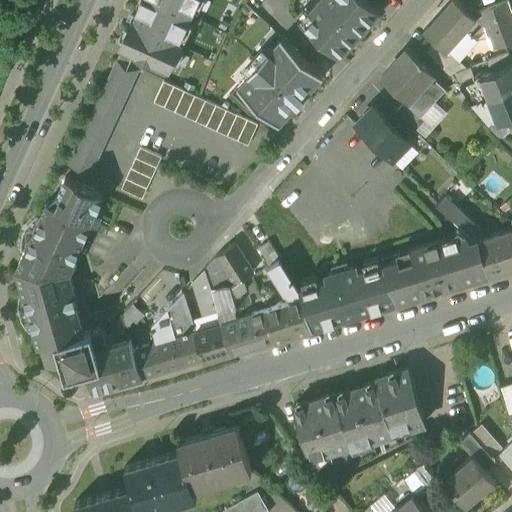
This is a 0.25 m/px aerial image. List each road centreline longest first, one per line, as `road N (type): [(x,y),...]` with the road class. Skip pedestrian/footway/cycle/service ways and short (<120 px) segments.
road 1 (unclassified): [(57,432),(511,296)]
road 2 (residential): [(418,0),(228,221),(184,227)]
road 3 (tertiary): [(84,0),(0,184)]
